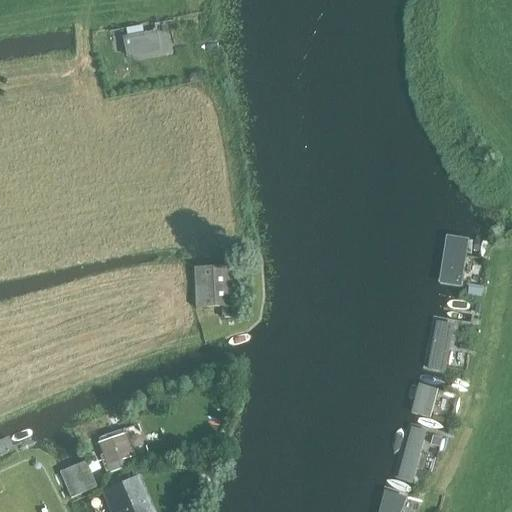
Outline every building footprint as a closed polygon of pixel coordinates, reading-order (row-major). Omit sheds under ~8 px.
[(125,56),(160,50),(155,31),(122,36),(125,56)] [(447,240),(441,283),(461,285),(468,243),(447,240)] [(231,266),(230,266),(194,267),(195,307),(221,307),(221,317),(232,317),(232,307),(231,266)] [(468,284),(467,284),(468,285),(469,288),(468,295),(481,297),(483,287),(470,285),(468,284)] [(447,373),(454,325),(436,322),(429,370),(447,373)] [(430,418),(439,389),(419,384),(411,414),(430,418)] [(413,484),(427,431),(411,427),(397,479),(413,484)] [(102,454),(99,455),(106,474),(125,468),(122,460),(134,455),(124,428),(104,435),(106,440),(98,442),(102,454)] [(8,437),(0,440),(0,456),(14,450),(8,437)] [(148,511),(135,480),(103,493),(111,511),(148,511)] [(402,511),(408,497),(385,490),(378,511),(402,511)]
